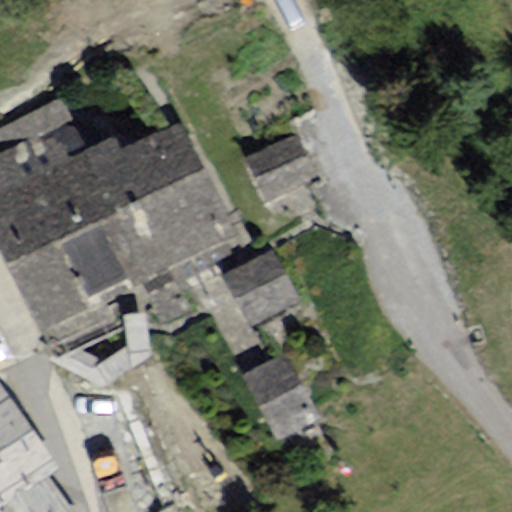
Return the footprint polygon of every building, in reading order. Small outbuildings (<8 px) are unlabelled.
[(175,128),(0,191),(0,298),(13,334),(67,315),(60,300),(220,243),(175,128)] [(257,160),(272,190),(306,173),(291,143),(257,160)] [(200,277),(224,334),(289,307),(265,250),(200,277)] [(247,371),(279,426),(316,404),(284,349),(247,371)] [(44,467),(0,403),(0,511),(49,511),(27,479),(44,467)]
